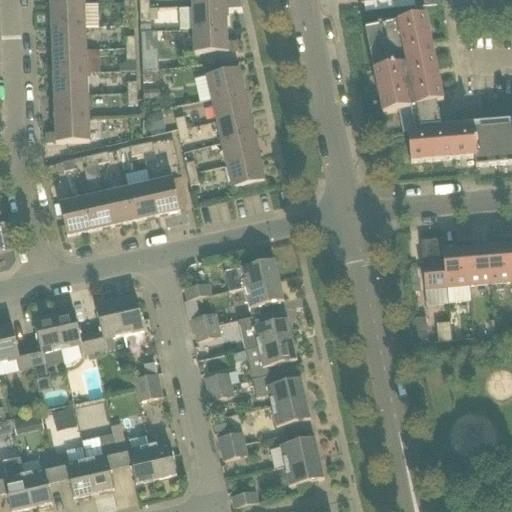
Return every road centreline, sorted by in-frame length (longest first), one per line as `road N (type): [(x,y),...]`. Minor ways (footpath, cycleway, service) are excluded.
road 1 (tertiary): [(414,511),(346,214)]
road 2 (residential): [(11,0),(19,172),(45,282)]
road 3 (residential): [(220,506),(162,256)]
road 4 (tertiary): [(346,214),(306,0)]
road 5 (residential): [(162,256),(346,214)]
road 6 (residential): [(511,201),(346,214)]
